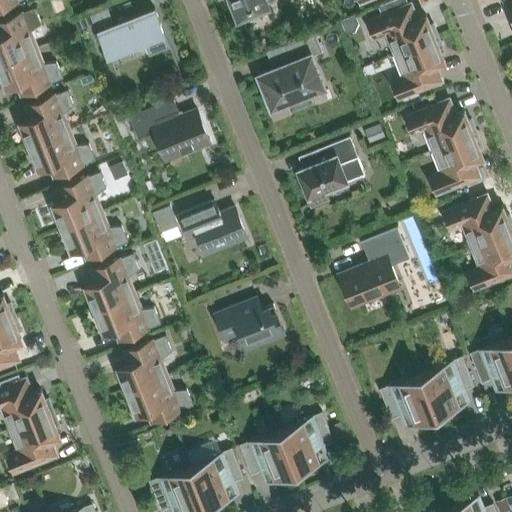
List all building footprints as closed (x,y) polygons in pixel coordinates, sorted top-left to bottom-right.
[(230,0),(237,17),(269,5),(267,0),(230,0)] [(386,31),(395,53),(438,36),(433,22),(430,24),(426,14),(414,19),(409,4),(411,3),(410,2),(367,19),(374,36),(386,31)] [(0,60),(37,46),(30,30),(41,22),(35,6),(0,19),(0,26),(3,33),(0,33),(0,60)] [(149,53),(170,45),(155,7),(114,23),(107,7),(108,6),(91,12),(91,13),(92,13),(95,22),(102,40),(102,41),(103,40),(107,51),(142,37),(149,53)] [(91,12),(82,16),(86,25),(95,22),(92,13),(91,13),(91,12)] [(358,22),(355,14),(341,19),(346,34),(355,30),(358,22)] [(306,91),(322,85),(310,54),(321,49),(315,33),(287,44),(293,60),(260,73),(272,105),(288,98),(292,108),(310,100),(306,91)] [(444,49),(438,36),(395,53),(404,74),(391,79),(398,96),(441,79),(440,78),(438,79),(433,64),(444,60),(440,50),(444,49)] [(21,91),(21,93),(63,76),(56,60),(43,61),(37,46),(0,60),(0,70),(3,77),(7,75),(10,83),(21,79),(25,90),(21,91)] [(23,128),(29,143),(69,128),(63,112),(74,104),(67,87),(26,104),(26,105),(31,103),(35,114),(24,119),(28,126),(23,128)] [(180,115),(173,96),(130,112),(138,135),(154,129),(164,156),(210,139),(209,138),(208,138),(196,111),(198,110),(197,109),(180,115)] [(424,126),(433,148),(476,131),(471,118),(468,119),(464,109),(452,114),(447,99),(449,99),(448,97),(405,115),(412,131),(424,126)] [(380,122),(364,128),(369,140),(385,134),(380,122)] [(40,157),(43,165),(53,160),(58,171),(53,173),(54,174),(95,158),(89,142),(75,143),(69,128),(29,143),(35,159),(40,157)] [(482,144),(476,131),(433,148),(442,170),(429,175),(436,192),(479,175),(478,173),(476,174),(471,160),(482,155),(478,145),(482,144)] [(320,160),(298,169),(312,204),(328,197),(324,188),(347,179),(340,162),(358,155),(349,134),(315,148),(320,160)] [(123,160),(110,165),(113,173),(120,175),(128,172),(123,160)] [(56,210),(62,225),(102,209),(95,193),(106,185),(100,169),(58,186),(59,187),(63,185),(68,196),(57,200),(60,208),(56,210)] [(462,222),(471,244),(511,227),(511,220),(509,213),(506,214),(502,205),(490,209),(485,195),(487,194),(486,193),(443,210),(450,227),(462,222)] [(250,244),(235,205),(219,211),(215,210),(213,211),(209,202),(215,200),(214,198),(179,213),(189,237),(197,233),(205,252),(246,235),(250,244)] [(171,204),(154,211),(161,231),(179,224),(171,204)] [(108,225),(102,209),(62,225),(68,240),(72,239),(75,246),(86,242),(90,253),(86,255),(86,256),(128,240),(122,223),(108,225)] [(339,273),(352,304),(400,284),(391,262),(408,255),(396,226),(398,225),(398,223),(360,238),(360,240),(362,239),(371,260),(339,273)] [(511,227),(471,244),(480,265),(467,270),(474,287),(511,271),(511,263),(509,255),(511,253),(511,227)] [(156,238),(145,242),(150,253),(160,249),(156,238)] [(88,292),(94,307),(134,291),(128,275),(139,267),(132,251),(91,268),(91,269),(96,267),(100,278),(90,282),(93,290),(88,292)] [(141,307),(134,291),(94,307),(100,322),(105,320),(108,328),(119,324),(123,335),(118,337),(119,338),(161,321),(154,305),(141,307)] [(0,320),(16,315),(10,301),(7,303),(3,293),(0,294),(0,320)] [(273,302),(262,307),(245,313),(241,302),(215,312),(224,336),(239,330),(245,346),(284,330),(273,302)] [(0,365),(18,358),(18,357),(16,358),(10,343),(21,339),(17,329),(21,328),(16,315),(0,320),(0,365)] [(121,373),(127,389),(167,373),(161,357),(171,349),(165,333),(123,349),(124,350),(128,349),(133,360),(122,364),(125,372),(121,373)] [(505,386),(511,382),(511,337),(511,334),(469,351),(481,381),(500,374),(505,386)] [(462,354),(421,370),(437,413),(460,404),(455,392),(474,384),(462,354)] [(415,422),(437,413),(421,370),(379,387),(391,417),(410,410),(415,422)] [(173,389),(167,373),(127,389),(133,404),(137,402),(140,410),(151,406),(156,417),(151,419),(152,420),(193,403),(187,387),(173,389)] [(0,406),(2,406),(10,427),(54,410),(48,397),(45,398),(41,388),(30,393),(24,379),(26,378),(25,377),(0,386),(0,406)] [(59,423),(54,410),(10,427),(19,449),(6,454),(13,471),(56,454),(56,453),(54,453),(48,439),(59,434),(55,424),(59,423)] [(322,410),(280,426),(297,468),(320,459),(315,447),(334,440),(322,410)] [(275,477),(297,468),(280,426),(239,443),(251,473),(270,465),(275,477)] [(231,446),(190,462),(207,504),(230,495),(225,483),(243,476),(231,446)] [(183,511),(187,511),(207,504),(190,462),(149,479),(161,509),(180,501),(183,511)] [(505,496),(496,500),(500,511),(502,511),(510,509),(505,496)] [(469,497),(447,506),(449,511),(496,511),(493,501),(474,509),(469,497)] [(95,511),(92,502),(65,511),(95,511)]
